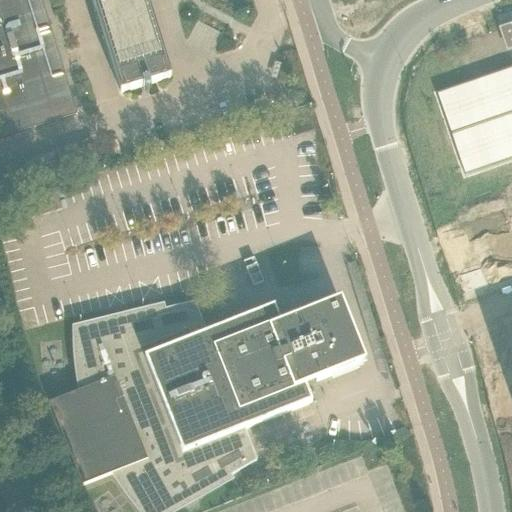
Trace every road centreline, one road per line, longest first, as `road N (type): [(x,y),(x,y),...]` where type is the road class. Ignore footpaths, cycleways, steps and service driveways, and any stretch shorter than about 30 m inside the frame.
road 1 (tertiary): [(426,280),(379,124),(377,86),(386,63)]
road 2 (tertiary): [(426,280),(424,315),(446,384),(469,417)]
road 3 (tertiary): [(469,417),(458,338),(426,280)]
